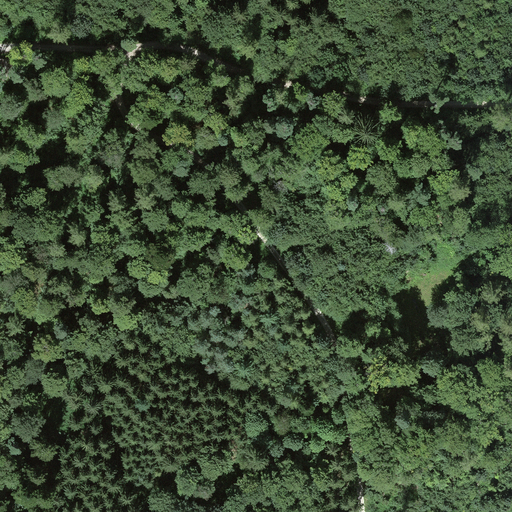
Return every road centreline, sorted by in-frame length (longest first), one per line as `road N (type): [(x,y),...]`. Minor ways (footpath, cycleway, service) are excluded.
road 1 (track): [(128,48),(119,108),(137,129),(193,151),(225,182),(327,320),(344,375),(363,511)]
road 2 (track): [(511,105),(378,102),(219,66),(196,49),(164,43),(0,46)]
